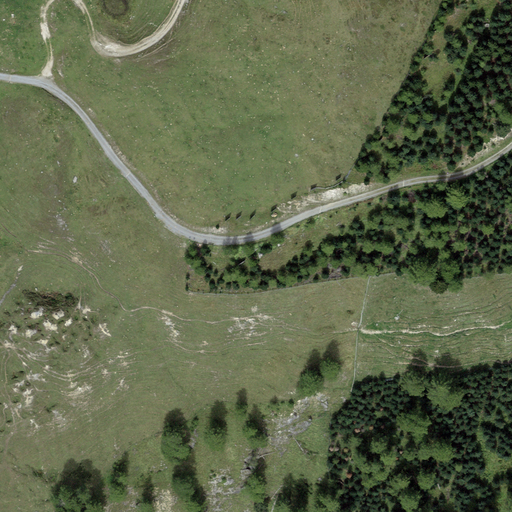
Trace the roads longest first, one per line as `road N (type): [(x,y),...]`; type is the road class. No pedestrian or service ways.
road 1 (track): [(511,144),(457,173),(335,200),(242,237),(214,237),(164,214),(73,99),(44,79)]
road 2 (track): [(178,0),(171,22),(149,42),(116,54),(100,50),(79,0)]
